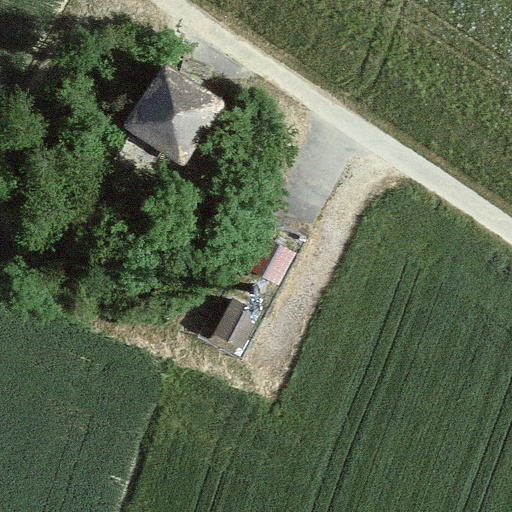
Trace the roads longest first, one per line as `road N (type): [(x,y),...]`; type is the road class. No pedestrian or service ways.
road 1 (track): [(379,142),(269,353)]
road 2 (track): [(353,126),(165,0)]
road 3 (track): [(511,231),(353,126)]
